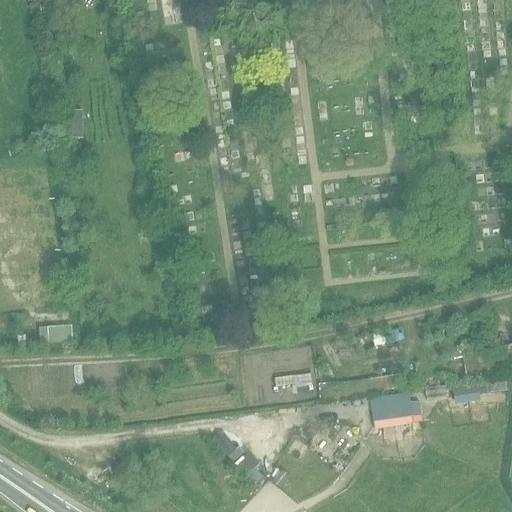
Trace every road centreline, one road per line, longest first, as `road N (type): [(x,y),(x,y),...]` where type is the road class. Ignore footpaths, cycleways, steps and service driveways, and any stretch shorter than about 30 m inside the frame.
road 1 (track): [(511,286),(245,346),(0,363)]
road 2 (track): [(336,412),(44,443),(0,419)]
